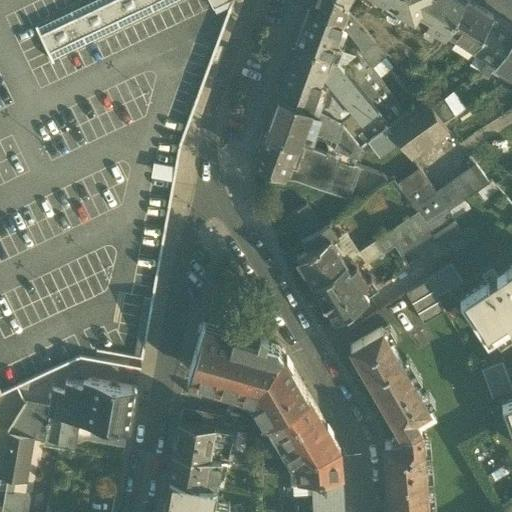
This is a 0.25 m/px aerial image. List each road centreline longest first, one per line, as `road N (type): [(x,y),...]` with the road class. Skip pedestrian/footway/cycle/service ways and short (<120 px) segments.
road 1 (residential): [(216,185),(361,442),(363,511)]
road 2 (residential): [(216,185),(199,205),(174,309),(138,511)]
road 3 (residential): [(249,0),(206,129),(216,185)]
